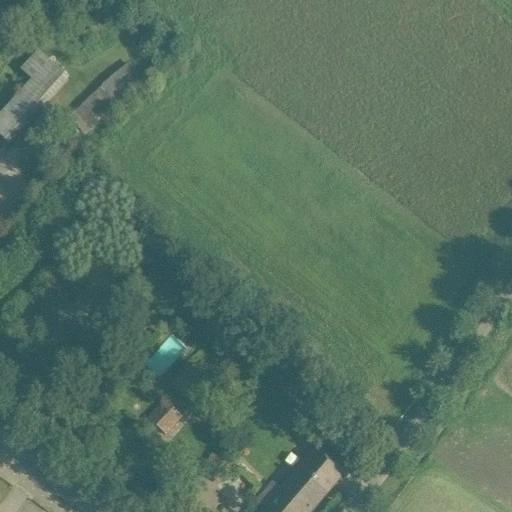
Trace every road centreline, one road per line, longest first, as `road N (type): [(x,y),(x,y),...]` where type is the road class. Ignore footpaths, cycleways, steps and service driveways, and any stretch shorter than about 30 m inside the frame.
road 1 (unclassified): [(344,511),(511,279)]
road 2 (tertiary): [(101,511),(0,437)]
